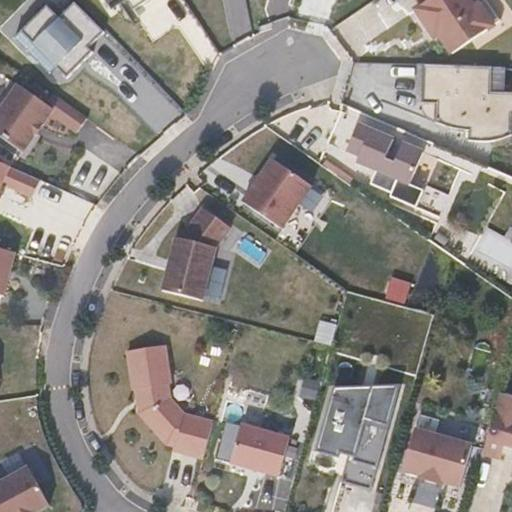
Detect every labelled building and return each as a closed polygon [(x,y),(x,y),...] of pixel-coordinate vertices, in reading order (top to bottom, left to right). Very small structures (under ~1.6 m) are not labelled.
[(133,13),(152,0),(102,0),(113,15),(121,9),(136,30),(142,26),(133,13)] [(420,0),(426,7),(419,12),(440,41),(444,38),(456,54),(502,21),(489,4),(482,10),(474,0),(420,0)] [(112,37),(83,8),(67,23),(55,11),(22,42),(35,56),(42,49),(74,82),(87,70),(99,57),(95,53),(112,37)] [(511,68),(433,65),(432,120),(468,134),(480,134),(479,146),(492,146),(507,145),(511,143),(511,68)] [(96,124),(62,99),(54,109),(27,90),(0,128),(0,136),(32,159),(45,140),(43,139),(49,131),(50,132),(60,119),(86,137),(91,131),(96,124)] [(405,141),(367,125),(354,155),(367,160),(364,166),(386,176),(381,188),(402,197),(408,184),(434,195),(448,163),(434,157),(435,154),(414,145),(405,166),(396,162),(405,141)] [(312,186),(273,159),(258,181),(243,202),(282,229),(312,186)] [(169,264),(162,290),(203,301),(216,247),(231,227),(203,207),(180,238),(176,237),(169,264)] [(16,252),(0,248),(0,295),(4,296),(10,274),(16,252)] [(171,383),(165,345),(128,351),(134,390),(136,389),(140,413),(168,445),(175,447),(174,451),(203,459),(213,423),(186,415),(171,399),(168,384),(171,383)] [(316,398),(320,382),(303,378),(300,394),(316,398)] [(370,489),(393,410),(400,387),(335,387),(333,393),(317,450),(338,457),(340,449),(355,453),(353,461),(347,459),(341,481),(355,485),(370,489)] [(511,396),(500,393),(482,454),(500,459),(503,446),(511,449),(511,396)] [(290,438),(242,424),(231,463),(255,470),(279,476),(290,438)] [(415,428),(403,472),(419,476),(419,479),(430,482),(442,485),(443,483),(460,488),(472,445),(415,428)] [(39,486),(28,466),(0,481),(0,511),(36,511),(49,505),(39,486)]
